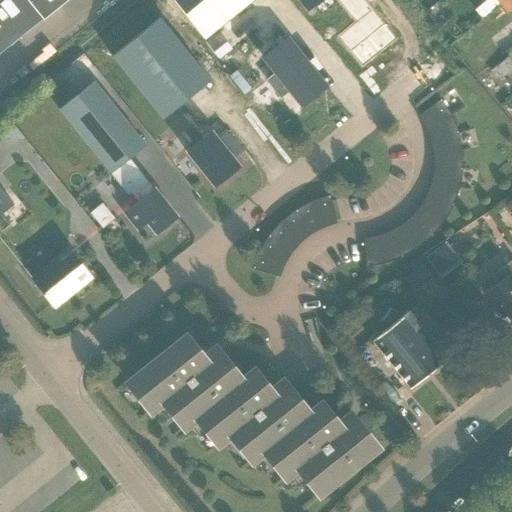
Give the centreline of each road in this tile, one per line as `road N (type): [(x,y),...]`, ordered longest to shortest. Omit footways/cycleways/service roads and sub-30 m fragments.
road 1 (residential): [(280,313),(309,250),(339,233),(386,223),(420,188),(420,137),(394,100)]
road 2 (residential): [(394,100),(195,256)]
road 3 (residential): [(195,256),(47,377)]
road 4 (unclassified): [(370,511),(511,391)]
road 5 (tertiary): [(156,511),(47,377)]
